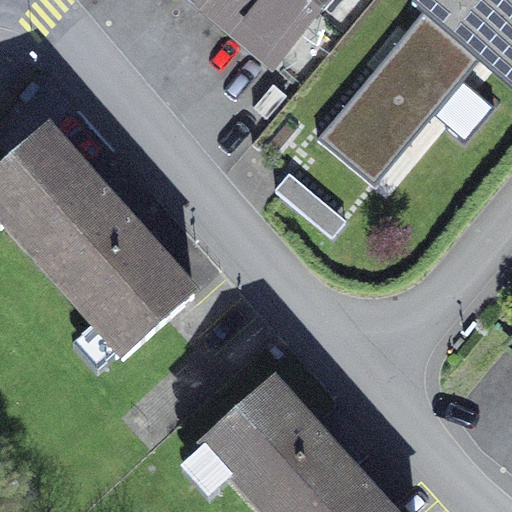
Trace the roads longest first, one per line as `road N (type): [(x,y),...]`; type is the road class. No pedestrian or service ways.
road 1 (residential): [(34,0),(151,141),(369,377)]
road 2 (residential): [(369,377),(511,211)]
road 3 (residential): [(369,377),(444,467),(495,511)]
